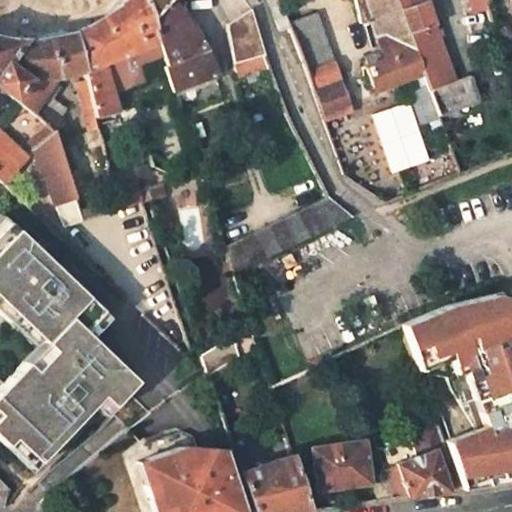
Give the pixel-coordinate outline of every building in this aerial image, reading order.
[(137,78),(132,64),(158,52),(145,17),(138,0),(118,0),(112,6),(100,15),(117,54),(125,84),(137,78)] [(138,0),(145,17),(158,52),(162,63),(159,65),(168,92),(212,75),(201,51),(185,23),(168,0),(138,0)] [(266,0),(275,25),(285,22),(276,0),(266,0)] [(352,0),(359,23),(369,19),(398,9),(395,0),(352,0)] [(411,3),(410,0),(395,0),(398,9),(411,3)] [(435,114),(474,99),(465,75),(451,80),(422,0),(420,0),(411,3),(398,9),(419,69),(435,114)] [(248,9),(222,24),(234,74),(266,68),(248,9)] [(364,66),(372,86),(419,69),(398,9),(369,19),(383,60),(364,66)] [(349,110),(312,13),(285,22),(320,120),(349,110)] [(92,117),(112,111),(99,63),(117,54),(100,15),(81,26),(71,30),(81,69),(83,80),(92,117)] [(47,85),(51,79),(81,69),(71,30),(61,33),(41,37),(20,38),(0,67),(0,89),(21,104),(30,111),(42,94),(47,98),(53,88),(47,85)] [(0,67),(20,38),(0,33),(0,67)] [(83,80),(74,82),(86,129),(95,127),(92,117),(83,80)] [(29,148),(52,202),(70,192),(56,137),(54,128),(35,115),(30,111),(21,104),(16,111),(29,120),(43,136),(29,148)] [(63,135),(60,120),(50,111),(48,113),(40,108),(35,115),(54,128),(56,137),(63,135)] [(136,115),(126,118),(146,186),(156,182),(136,115)] [(23,155),(0,134),(0,180),(2,183),(12,171),(18,175),(26,166),(20,160),(23,155)] [(136,180),(130,166),(106,172),(115,208),(137,201),(131,182),(136,180)] [(230,272),(348,219),(322,199),(221,245),(230,272)] [(408,221),(413,234),(431,227),(426,214),(408,221)] [(86,336),(79,329),(98,309),(4,219),(0,223),(0,314),(4,318),(10,311),(35,333),(40,339),(49,347),(30,367),(21,359),(0,381),(0,441),(6,435),(33,461),(87,403),(97,394),(108,405),(132,379),(86,336)] [(511,470),(511,313),(504,291),(454,301),(443,304),(397,324),(413,366),(438,357),(440,361),(453,357),(472,407),(479,404),(483,416),(476,418),(482,433),(475,435),(443,447),(450,466),(457,484),(504,467),(506,473),(511,470)] [(86,336),(105,316),(98,309),(79,329),(86,336)] [(35,333),(10,311),(4,318),(27,341),(35,333)] [(30,367),(49,347),(40,339),(21,359),(30,367)] [(340,351),(307,367),(311,378),(344,363),(340,351)] [(475,435),(482,433),(476,418),(483,416),(479,404),(472,407),(453,357),(440,361),(438,357),(413,366),(415,372),(440,362),(442,365),(448,362),(475,435)] [(108,405),(97,394),(87,403),(99,414),(108,405)] [(390,498),(445,490),(438,470),(450,466),(443,447),(436,427),(410,437),(416,455),(394,463),(396,467),(381,472),(384,481),(390,498)] [(33,461),(6,435),(0,441),(0,443),(26,468),(33,461)] [(155,511),(243,511),(221,446),(188,442),(137,458),(155,511)] [(363,442),(310,448),(315,486),(366,481),(363,442)] [(290,453),(235,470),(248,511),(296,511),(309,510),(290,453)] [(450,466),(438,470),(445,490),(459,488),(457,484),(450,466)] [(459,488),(511,480),(511,470),(506,473),(504,467),(457,484),(459,488)] [(390,498),(384,481),(374,484),(378,500),(390,498)]
